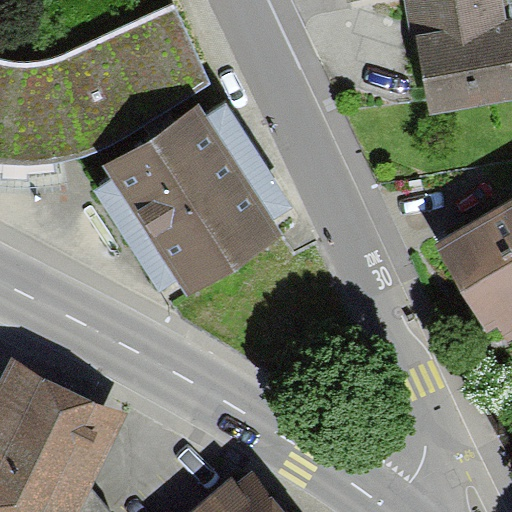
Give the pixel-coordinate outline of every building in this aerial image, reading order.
[(431,99),(511,84),(511,18),(504,20),(500,0),(423,0),(429,33),(420,35),(431,99)] [(139,113),(156,136),(116,162),(120,168),(99,181),(161,276),(181,262),(186,269),(270,214),(266,208),(285,195),(224,101),(204,113),(200,107),(174,124),(158,101),(201,73),(169,5),(155,13),(59,57),(34,63),(9,62),(0,60),(0,169),(1,170),(1,175),(27,176),(28,171),(56,169),(53,149),(83,141),(112,129),(139,113)] [(511,199),(448,237),(490,308),(511,295),(511,199)] [(0,506),(12,511),(66,511),(112,414),(27,375),(0,432),(0,506)] [(263,511),(228,476),(185,511),(263,511)]
